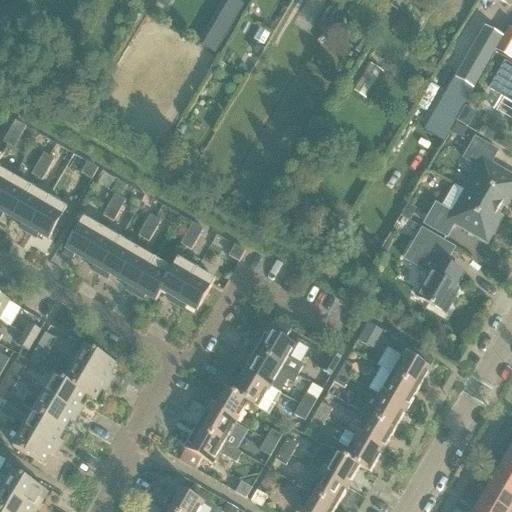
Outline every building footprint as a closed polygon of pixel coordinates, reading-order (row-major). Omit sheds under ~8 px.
[(397,11),(403,0),(387,0),(385,4),(397,11)] [(405,0),(428,13),(431,7),(435,0),(405,0)] [(278,42),(283,28),(270,24),(266,38),(278,42)] [(455,79),(425,131),(445,143),(475,90),(505,38),(485,26),(455,79)] [(511,42),(505,39),(498,52),(511,59),(511,42)] [(256,52),(259,55),(263,48),(256,44),(254,47),(256,52)] [(511,65),(507,63),(491,89),(511,100),(511,65)] [(367,101),(384,74),(371,65),(354,92),(367,101)] [(466,107),(458,122),(469,128),(478,113),(466,107)] [(16,122),(10,132),(20,138),(26,128),(17,122),(16,122)] [(469,130),(458,124),(453,132),(464,139),(469,130)] [(10,132),(4,142),(14,148),(20,138),(10,132)] [(511,177),(491,165),(498,152),(476,139),(464,159),(480,168),(466,191),(499,210),(505,198),(511,202),(511,201),(511,177)] [(44,154),(38,165),(49,171),(55,160),(44,154)] [(88,163),(82,174),(92,180),(98,169),(88,163)] [(38,165),(32,175),(43,181),(49,171),(38,165)] [(0,202),(14,178),(0,170),(0,202)] [(13,220),(31,189),(14,178),(0,202),(0,216),(2,218),(4,214),(13,220)] [(49,199),(39,193),(31,189),(13,220),(23,225),(21,229),(29,234),(49,199)] [(492,222),(499,210),(466,191),(453,214),(436,205),(425,225),(447,238),(455,225),(487,244),(498,226),(492,222)] [(116,196),(110,206),(120,212),(126,202),(116,196)] [(49,199),(29,234),(37,238),(39,234),(49,240),(67,210),(49,199)] [(411,220),(418,209),(408,204),(402,215),(411,220)] [(110,206),(104,217),(114,223),(120,212),(110,206)] [(151,216),(145,227),(155,233),(161,222),(151,216)] [(85,261),(103,230),(85,220),(64,254),(73,259),(75,255),(85,261)] [(193,225),(187,235),(198,241),(204,231),(193,225)] [(145,227),(139,237),(149,243),(155,233),(145,227)] [(100,275),(120,240),(103,230),(85,261),(94,266),(92,270),(100,275)] [(457,287),(464,274),(446,264),(455,249),(423,230),(405,260),(430,275),(417,297),(446,315),(460,290),(457,287)] [(187,235),(181,245),(192,251),(198,241),(187,235)] [(120,281),(138,251),(120,240),(100,275),(108,280),(111,276),(120,281)] [(235,246),(229,257),(240,263),(246,252),(235,246)] [(136,295),(156,261),(138,251),(120,281),(130,287),(128,291),(136,295)] [(177,306),(197,271),(179,260),(173,271),(174,271),(162,292),(171,297),(169,301),(177,306)] [(174,271),(173,271),(156,261),(136,295),(144,300),(146,297),(156,302),(162,292),(174,271)] [(197,271),(177,306),(185,310),(187,306),(197,312),(215,281),(197,271)] [(325,301),(331,290),(318,283),(312,294),(325,301)] [(22,310),(10,303),(0,297),(0,321),(11,328),(22,310)] [(32,305),(22,319),(30,325),(40,310),(32,305)] [(286,341),(292,331),(293,329),(275,319),(269,331),(257,352),(299,376),(304,367),(289,359),(296,347),(286,341)] [(373,350),(383,333),(370,325),(369,324),(365,331),(359,342),(369,348),(373,350)] [(35,342),(41,331),(31,325),(24,336),(35,342)] [(50,351),(57,341),(46,334),(40,345),(50,351)] [(29,352),(35,342),(24,336),(18,346),(29,352)] [(419,391),(431,370),(430,369),(434,363),(435,363),(397,341),(398,342),(392,352),(402,358),(397,366),(398,366),(392,375),(419,391)] [(44,361),(50,351),(40,345),(34,355),(44,361)] [(78,345),(73,354),(80,358),(75,365),(111,386),(115,379),(111,376),(117,366),(86,347),(85,349),(78,345)] [(341,360),(331,353),(326,351),(316,369),(331,378),(335,370),(341,360)] [(272,388),(282,394),(289,382),(294,385),(299,376),(257,352),(251,362),(248,360),(242,370),(245,372),(245,373),(272,389),(272,388)] [(0,368),(4,371),(10,361),(0,354),(0,368)] [(351,379),(357,369),(347,363),(341,373),(351,379)] [(20,380),(26,370),(15,364),(9,374),(20,380)] [(106,393),(111,386),(75,365),(65,383),(86,395),(86,396),(96,402),(102,391),(106,393)] [(381,369),(369,390),(380,396),(407,412),(419,391),(392,375),(381,369)] [(282,394),(272,388),(272,389),(245,373),(233,393),(233,394),(249,404),(270,416),(283,395),(282,394)] [(345,389),(351,379),(341,373),(335,383),(345,389)] [(13,391),(20,380),(9,374),(3,385),(13,391)] [(65,383),(55,376),(44,395),(80,415),(84,408),(80,405),(86,396),(86,395),(65,383)] [(233,394),(233,393),(223,387),(210,409),(237,424),(249,404),(233,394)] [(24,406),(34,412),(65,430),(71,420),(76,423),(80,415),(44,395),(39,403),(29,397),(24,406)] [(311,412),(317,401),(307,395),(301,405),(311,412)] [(395,432),(407,412),(380,396),(369,417),(368,417),(395,432)] [(361,412),(362,413),(366,406),(353,399),(349,406),(361,412)] [(327,421),(333,410),(323,404),(317,414),(327,421)] [(305,422),(311,412),(301,405),(295,416),(305,422)] [(225,445),(226,444),(237,424),(210,409),(198,430),(225,445)] [(59,441),(65,430),(34,412),(24,430),(59,450),(64,443),(59,441)] [(368,417),(369,417),(362,413),(361,412),(355,420),(364,425),(356,438),(383,453),(395,432),(368,417)] [(321,431),(327,421),(317,414),(311,425),(321,431)] [(0,434),(12,431),(9,419),(0,422),(0,434)] [(55,458),(59,450),(24,430),(13,448),(45,466),(51,455),(55,458)] [(244,454),(226,444),(225,445),(198,430),(186,451),(187,451),(180,462),(197,472),(203,461),(213,466),(220,454),(238,463),(244,454)] [(277,447),(283,437),(272,431),(266,441),(277,447)] [(371,474),(383,453),(356,438),(349,450),(340,444),(335,452),(345,458),(344,458),(361,468),(360,468),(371,474)] [(292,456),(298,446),(288,440),(282,450),(292,456)] [(271,458),(277,447),(266,441),(260,452),(271,458)] [(324,446),(312,467),(322,473),(349,489),(360,468),(361,468),(344,458),(345,458),(335,452),(324,446)] [(286,467),(292,456),(282,450),(276,461),(286,467)] [(511,456),(509,455),(497,476),(511,485),(511,456)] [(2,491),(38,511),(48,493),(26,480),(29,475),(8,463),(0,476),(0,488),(3,490),(2,491)] [(337,509),(349,489),(322,473),(316,484),(304,477),(298,486),(310,494),(337,509)] [(511,511),(511,485),(497,476),(484,498),(507,511),(511,511)] [(242,483),(236,493),(246,500),(253,489),(242,483)] [(200,511),(205,504),(178,488),(166,510),(169,511),(200,511)] [(37,511),(38,511),(2,491),(0,494),(0,511),(37,511)] [(262,509),(263,506),(268,498),(258,492),(252,503),(262,509)] [(335,511),(337,509),(310,494),(299,511),(335,511)] [(507,511),(484,498),(475,511),(507,511)]
